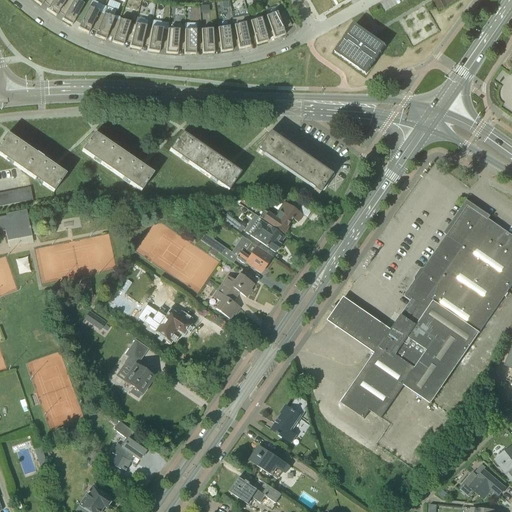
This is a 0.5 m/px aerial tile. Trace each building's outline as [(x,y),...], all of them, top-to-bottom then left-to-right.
[(61,9),(66,13),(73,1),(72,0),(53,0),(51,3),(46,10),(56,17),(61,9)] [(76,18),(82,21),(88,9),(84,6),(84,5),(74,0),(73,0),(73,1),(66,13),(62,20),(72,26),(76,18)] [(382,9),(399,3),(398,0),(381,0),(379,1),(382,9)] [(434,0),(433,1),(435,4),(437,7),(439,11),(445,8),(442,4),(440,1),(439,0),(434,0)] [(92,26),(98,29),(103,16),(99,13),(89,7),(88,9),(82,21),(78,29),(88,34),(92,26)] [(109,32),(115,35),(119,21),(114,19),(117,11),(107,7),(103,16),(98,29),(95,36),(105,41),(109,32)] [(266,17),(266,18),(271,32),(274,39),(285,35),(282,27),(289,23),(283,12),(277,14),(277,13),(266,17)] [(244,17),(233,19),(234,28),(237,41),(238,45),(239,50),(250,47),(249,42),(248,38),(254,37),(250,22),(248,16),(244,17)] [(265,33),(271,32),(266,18),(262,20),(261,19),(250,22),(254,37),(257,45),(268,42),(265,33)] [(126,38),(132,40),(135,26),(130,24),(130,23),(119,20),(119,21),(115,35),(112,43),(123,46),(126,38)] [(143,42),(149,43),(151,29),(146,28),(147,27),(135,24),(135,26),(132,40),(130,48),(141,50),(143,42)] [(231,42),(237,41),(234,28),(229,28),(229,27),(218,29),(218,30),(220,44),(221,53),(232,51),(231,42)] [(350,31),(337,51),(338,51),(344,55),(342,58),(359,70),(361,67),(367,71),(368,72),(381,53),(378,51),(382,45),(383,44),(374,38),(372,36),(369,34),(367,33),(358,27),(357,27),(353,33),(350,31)] [(161,44),(167,45),(168,31),(163,31),(163,30),(151,28),(151,29),(149,43),(148,51),(159,53),(161,44)] [(178,46),(184,46),(184,32),(179,32),(180,31),(168,30),(168,31),(167,45),(166,54),(177,55),(178,46)] [(213,45),(220,44),(218,30),(213,31),(213,30),(201,31),(201,32),(202,46),(202,54),(214,54),(213,45)] [(196,46),(202,46),(201,32),(196,32),(196,31),(184,31),(184,32),(184,46),(184,55),(196,55),(196,46)] [(199,172),(211,154),(181,133),(169,151),(199,172)] [(332,176),(275,137),(269,133),(260,146),(256,152),(262,156),(264,153),(315,188),(313,191),(319,195),(322,191),(332,176)] [(0,156),(24,173),(36,155),(7,134),(0,143),(0,156)] [(111,172),(124,154),(94,134),(82,152),(111,172)] [(153,175),(124,154),(111,172),(141,192),(153,175)] [(240,174),(211,154),(199,172),(228,192),(240,174)] [(66,175),(36,155),(24,173),(54,193),(66,175)] [(32,200),(30,188),(24,189),(27,202),(32,200)] [(21,203),(27,202),(24,189),(18,190),(21,203)] [(12,191),(15,204),(21,203),(18,190),(12,191)] [(7,192),(9,205),(15,204),(12,191),(7,192)] [(3,206),(9,205),(7,192),(1,193),(3,206)] [(249,201),(247,200),(243,197),(240,203),(245,206),(249,201)] [(303,215),(299,213),(302,208),(294,202),(292,201),(289,206),(283,202),(277,211),(279,212),(276,216),(271,213),(270,214),(267,213),(263,211),(259,218),(262,220),(262,221),(270,226),(282,233),(292,219),(298,223),(303,215)] [(403,386),(430,405),(511,285),(511,236),(468,206),(411,289),(406,296),(412,300),(392,329),(386,338),(383,336),(371,352),(375,354),(341,403),(364,419),(369,411),(381,419),(403,386)] [(27,212),(0,217),(0,232),(5,232),(7,241),(32,236),(27,212)] [(229,227),(239,234),(243,228),(226,216),(222,222),(229,227)] [(279,244),(284,238),(264,225),(265,224),(260,221),(249,236),(254,240),(255,239),(275,253),(276,251),(277,251),(279,248),(279,247),(280,245),(279,244)] [(220,254),(224,248),(204,235),(200,240),(210,247),(220,254)] [(243,253),(241,252),(236,259),(244,265),(245,264),(260,274),(267,264),(269,264),(270,261),(270,260),(271,258),(256,248),(257,246),(251,242),(243,253)] [(227,277),(220,287),(232,296),(236,291),(246,298),(251,290),(250,290),(253,285),(239,275),(235,282),(227,277)] [(92,297),(90,286),(78,289),(80,300),(92,297)] [(232,296),(220,287),(213,298),(220,303),(216,310),(229,319),(233,314),(234,315),(239,307),(229,301),(232,296)] [(99,298),(94,295),(87,306),(93,309),(99,298)] [(392,329),(344,296),(327,320),(371,352),(383,336),(386,338),(392,329)] [(152,310),(151,312),(145,308),(137,319),(149,327),(149,330),(152,332),(155,331),(170,342),(175,334),(176,335),(179,331),(183,334),(191,322),(180,314),(178,319),(169,313),(165,319),(152,310)] [(100,331),(106,323),(90,312),(84,320),(100,331)] [(124,363),(131,368),(123,381),(133,388),(131,393),(139,399),(154,377),(137,365),(142,357),(148,349),(136,341),(126,355),(129,357),(124,363)] [(297,397),(289,409),(286,407),(281,414),(282,415),(271,431),(292,445),(297,436),(291,431),(301,417),(308,406),(307,403),(297,397)] [(134,433),(121,423),(117,429),(130,438),(134,433)] [(113,454),(116,456),(111,464),(122,470),(121,470),(125,472),(130,462),(128,461),(132,455),(139,460),(145,452),(127,440),(121,448),(117,445),(113,454)] [(42,446),(35,448),(40,462),(46,460),(42,446)] [(495,459),(500,467),(504,472),(505,471),(511,480),(511,446),(495,459)] [(285,474),(290,467),(259,447),(249,461),(276,479),(281,471),(285,474)] [(87,467),(99,469),(100,462),(97,462),(99,454),(90,453),(87,467)] [(506,489),(485,471),(486,469),(482,465),(474,473),(473,472),(464,483),(484,500),(489,494),(490,495),(493,491),(499,496),(506,489)] [(260,504),(265,496),(276,504),(282,495),(268,486),(262,494),(258,491),(239,478),(229,492),(248,505),(252,498),(260,504)] [(106,509),(112,501),(92,488),(88,494),(87,493),(86,495),(87,495),(75,511),(100,511),(103,507),(106,509)] [(22,510),(18,498),(14,500),(18,511),(22,510)]
